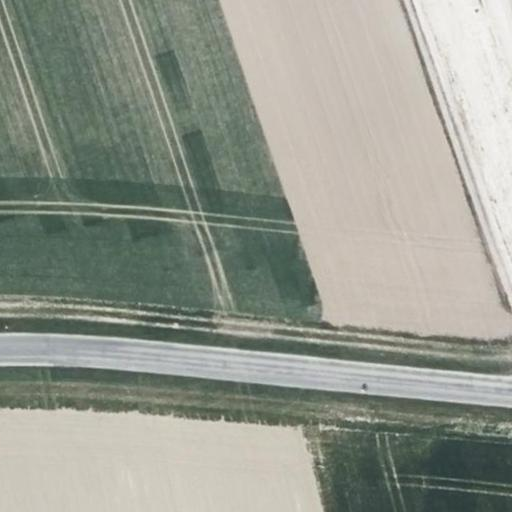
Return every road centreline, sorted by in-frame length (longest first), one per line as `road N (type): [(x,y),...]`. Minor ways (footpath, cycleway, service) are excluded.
road 1 (tertiary): [(511,392),(0,349)]
road 2 (track): [(511,306),(409,0),(496,0),(511,45)]
